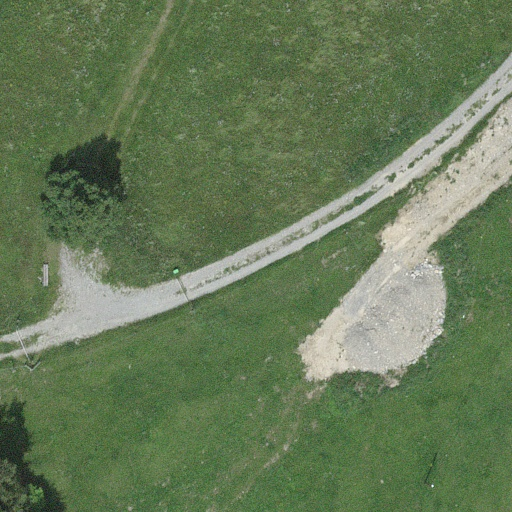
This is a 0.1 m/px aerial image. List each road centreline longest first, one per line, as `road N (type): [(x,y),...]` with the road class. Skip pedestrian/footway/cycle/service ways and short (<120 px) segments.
road 1 (track): [(104,324),(317,230),(413,161),(511,71)]
road 2 (track): [(180,0),(82,218),(83,253),(133,311)]
